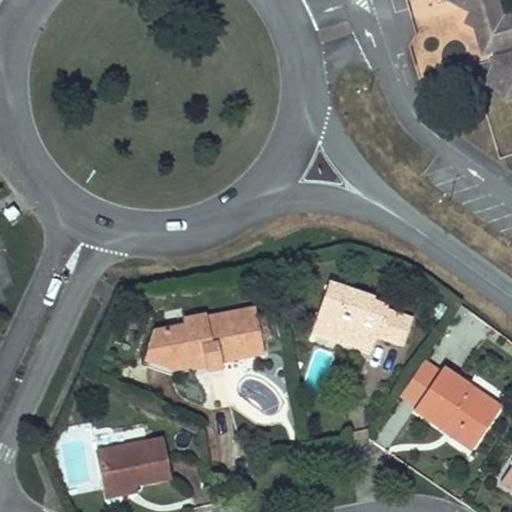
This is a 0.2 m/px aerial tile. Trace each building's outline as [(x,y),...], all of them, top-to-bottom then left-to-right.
[(511,0),(450,0),(443,12),(473,28),(477,43),(487,46),(508,113),(511,111),(511,0)] [(370,342),(372,336),(404,344),(410,318),(380,311),(381,306),(373,303),(375,300),(324,285),(312,325),(339,333),(337,343),(357,348),(359,340),(370,342)] [(214,361),(257,351),(247,309),(199,321),(197,316),(179,321),(180,328),(152,334),(139,363),(165,370),(167,361),(195,354),(197,363),(199,372),(216,368),(214,361)] [(337,343),(339,333),(312,325),(310,336),(337,343)] [(359,340),(357,348),(369,350),(370,342),(359,340)] [(165,370),(197,363),(195,354),(167,361),(165,370)] [(438,373),(425,365),(402,400),(415,409),(438,373)] [(500,408),(440,370),(438,373),(415,409),(413,413),(442,432),(447,425),(477,445),(500,408)] [(447,425),(442,432),(473,451),(477,445),(447,425)] [(166,483),(159,445),(90,457),(97,496),(133,489),(166,483)] [(511,466),(503,481),(511,486),(511,466)] [(133,489),(97,496),(99,506),(135,500),(133,489)]
